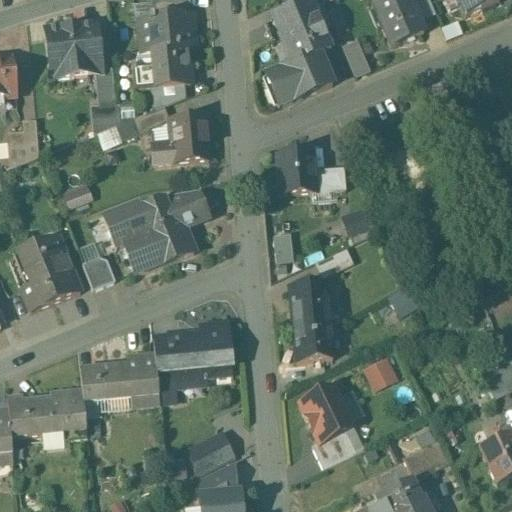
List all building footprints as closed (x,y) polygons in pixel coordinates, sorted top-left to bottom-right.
[(422,38),(405,0),(391,0),(371,9),(389,52),(422,38)] [(455,0),(464,20),(497,7),(494,0),(455,0)] [(187,3),(150,6),(151,23),(189,20),(187,3)] [(342,85),(309,6),(270,23),(290,70),(252,87),(265,117),(342,85)] [(151,23),(137,25),(140,58),(152,57),(185,54),(192,53),(189,20),(151,23)] [(79,30),(44,34),(48,69),(82,65),(97,63),(93,29),(80,31),(79,30)] [(340,49),(350,81),(366,76),(356,44),(340,49)] [(185,54),(152,57),(153,70),(157,70),(159,93),(189,91),(185,54)] [(9,65),(0,65),(0,103),(13,102),(9,65)] [(82,65),(48,69),(50,84),(71,82),(70,75),(84,74),(82,65)] [(153,70),(134,72),(133,70),(131,70),(133,96),(159,93),(157,70),(153,70)] [(110,73),(94,75),(98,112),(93,112),(95,140),(114,132),(119,130),(117,110),(114,111),(110,73)] [(119,130),(114,132),(120,147),(168,128),(168,127),(163,113),(119,130)] [(203,124),(168,127),(168,128),(170,150),(172,169),(207,166),(203,124)] [(34,126),(21,127),(22,139),(24,149),(36,148),(34,126)] [(22,139),(8,140),(11,174),(25,168),(24,149),(22,139)] [(36,148),(24,149),(25,168),(37,163),(36,148)] [(170,150),(150,151),(152,171),(172,169),(170,150)] [(310,159),(275,162),(279,202),(314,199),(312,178),(310,159)] [(342,175),(312,178),(314,199),(344,196),(342,175)] [(59,198),(65,215),(91,206),(85,189),(59,198)] [(170,202),(138,215),(136,211),(102,225),(114,256),(121,253),(133,282),(192,258),(185,241),(184,241),(181,234),(206,224),(198,203),(181,204),(180,202),(171,206),(170,202)] [(339,221),(346,239),(368,231),(360,212),(339,221)] [(274,267),(290,266),(288,238),(272,239),(274,267)] [(56,242),(16,258),(29,291),(19,295),(28,318),(78,298),(56,242)] [(345,253),(315,265),(321,280),(351,268),(345,253)] [(105,266),(97,263),(80,270),(91,296),(113,287),(105,266)] [(324,289),(288,293),(291,330),(327,327),(324,289)] [(395,321),(416,310),(406,290),(385,301),(395,321)] [(327,327),(291,330),(295,368),(331,365),(327,327)] [(226,330),(199,333),(199,341),(151,346),(153,360),(154,378),(168,377),(202,374),(203,384),(204,383),(230,381),(226,330)] [(511,371),(505,358),(476,372),(492,404),(511,394),(511,371)] [(127,371),(78,376),(80,398),(81,409),(129,405),(130,413),(157,411),(154,378),(153,360),(126,363),(127,371)] [(384,360),(359,372),(371,396),(396,384),(384,360)] [(202,374),(168,377),(169,390),(205,387),(204,383),(203,384),(202,374)] [(333,393),(299,409),(317,448),(317,449),(343,437),(352,433),(333,393)] [(51,405),(22,407),(21,402),(5,404),(6,420),(9,445),(61,440),(62,448),(85,446),(81,409),(80,398),(50,400),(51,405)] [(0,472),(11,471),(9,445),(6,420),(0,420),(0,472)] [(343,437),(317,449),(317,448),(310,452),(322,476),(354,460),(343,437)] [(446,468),(435,447),(434,448),(429,438),(417,444),(421,454),(431,476),(446,468)] [(219,440),(187,456),(198,480),(230,464),(219,440)] [(511,445),(509,440),(478,456),(495,491),(511,482),(511,445)] [(421,454),(402,464),(412,485),(431,476),(421,454)] [(167,464),(170,483),(186,480),(182,461),(167,464)] [(198,485),(200,500),(237,497),(235,467),(198,485)] [(408,488),(358,511),(423,511),(420,505),(417,506),(408,488)] [(200,500),(197,500),(198,511),(241,511),(240,497),(237,497),(200,500)]
